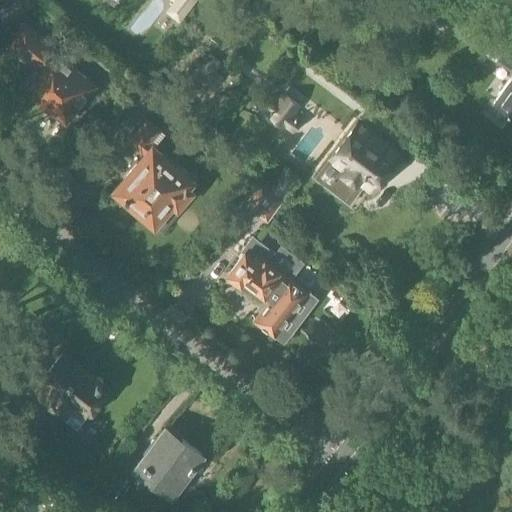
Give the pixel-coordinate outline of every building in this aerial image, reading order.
[(173,0),(165,10),(179,21),(195,0),(173,0)] [(471,12),(454,0),(443,0),(429,20),(444,30),(450,22),(455,25),(455,24),(460,28),(471,12)] [(66,122),(97,85),(72,64),(74,62),(24,22),(7,43),(36,66),(21,85),(66,122)] [(496,55),(511,66),(511,75),(494,101),(511,113),(511,37),(510,36),(496,55)] [(201,70),(218,84),(224,76),(216,69),(223,62),(213,55),(201,70)] [(292,134),(303,119),(295,114),(302,104),(283,90),(266,114),(292,134)] [(326,157),(322,155),(308,174),(348,204),(363,184),(373,192),(404,151),(356,116),(326,157)] [(128,140),(141,151),(160,129),(147,118),(128,140)] [(115,189),(155,223),(163,230),(194,195),(193,194),(197,189),(192,186),(198,179),(156,142),(115,189)] [(243,206),(266,222),(280,202),(257,186),(243,206)] [(278,270),(285,261),(253,236),(248,243),(250,245),(229,273),(241,283),(244,279),(272,300),(257,320),(274,333),(306,291),(289,278),(287,280),(284,278),(285,276),(278,270)] [(46,406),(55,413),(58,409),(62,412),(60,415),(75,427),(86,413),(87,414),(109,386),(64,352),(41,382),(43,383),(36,392),(49,402),(46,406)] [(166,426),(135,467),(173,495),(203,454),(166,426)] [(89,493),(108,507),(127,481),(108,467),(89,493)]
